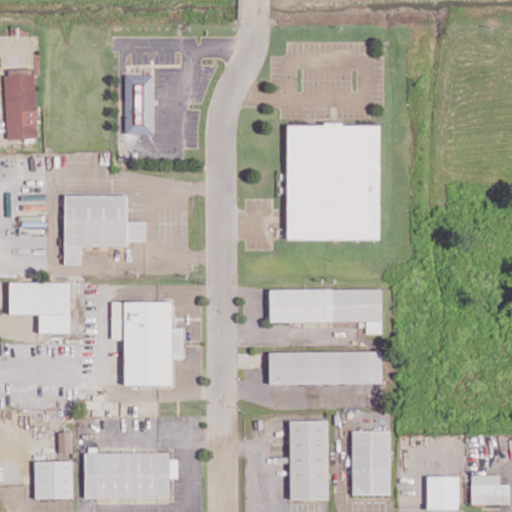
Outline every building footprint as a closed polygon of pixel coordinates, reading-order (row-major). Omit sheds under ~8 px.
[(6,138),(37,137),(35,69),(5,70),(6,138)] [(152,133),(153,74),(125,74),(125,133),(152,133)] [(286,238),(379,239),(380,124),(287,124),(286,238)] [(80,264),(80,245),(127,245),(127,240),(146,239),(146,221),(127,221),(127,194),(64,195),(64,264),(80,264)] [(39,332),(70,332),(69,281),(9,282),(9,313),(38,313),(39,332)] [(269,289),(269,321),(366,320),(366,333),(381,332),(381,288),(269,289)] [(124,384),(171,384),(171,301),(111,301),(112,339),(124,338),(124,384)] [(269,383),(381,382),(381,350),(268,351),(269,383)] [(327,420),(289,420),(289,499),(328,498),(327,420)] [(352,493),(390,493),(390,430),(351,431),(352,493)] [(58,452),(72,452),(71,431),(58,431),(58,452)] [(169,451),(84,452),(85,497),(169,496),(169,477),(178,477),(177,458),(169,459),(169,451)] [(34,460),(35,498),(72,497),(72,460),(34,460)] [(509,503),(508,483),(499,484),(499,474),(470,475),(471,504),(509,503)] [(426,508),(458,509),(459,475),(427,475),(426,508)]
